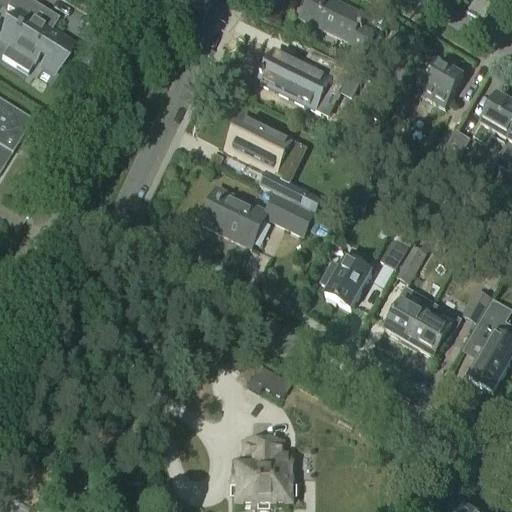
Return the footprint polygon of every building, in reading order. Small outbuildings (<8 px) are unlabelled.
[(46,62),(41,69),(52,77),(65,57),(64,56),(69,48),(59,42),(58,43),(49,37),(58,22),(23,0),(13,0),(7,10),(25,22),(1,60),(27,77),(39,57),(46,62)] [(362,59),(373,35),(360,28),(364,20),(322,0),(311,0),(300,23),(349,47),(347,51),(362,59)] [(314,114),(329,82),(275,55),(260,87),(314,114)] [(445,114),(463,82),(437,67),(419,100),(445,114)] [(397,90),(405,74),(392,68),(384,84),(397,90)] [(490,136),(508,147),(502,157),(503,157),(511,142),(511,109),(498,102),(475,141),(484,146),(490,136)] [(0,174),(32,124),(0,104),(0,174)] [(276,177),(291,145),(244,122),(229,154),(276,177)] [(456,169),(470,144),(455,135),(441,160),(443,161),(438,169),(449,176),(454,168),(456,169)] [(511,142),(503,157),(511,162),(511,142)] [(427,185),(438,166),(419,155),(408,173),(427,185)] [(214,157),(209,166),(219,171),(223,161),(214,157)] [(311,214),(317,202),(296,192),(268,178),(261,191),(290,204),(311,214)] [(268,217),(219,193),(201,228),(252,253),(267,222),(285,231),(296,210),(276,201),(268,217)] [(495,225),(504,211),(479,196),(470,210),(495,225)] [(329,206),(324,217),(335,222),(340,211),(329,206)] [(396,277),(406,258),(391,249),(380,268),(396,277)] [(409,290),(423,267),(409,258),(394,282),(409,290)] [(372,277),(347,262),(341,272),(332,267),(320,289),(328,294),(325,300),(350,315),(372,277)] [(409,349),(433,308),(405,292),(398,305),(402,307),(385,336),(409,349)] [(476,330),(491,303),(477,295),(462,322),(476,330)] [(478,330),(492,338),(505,316),(491,307),(478,330)] [(434,364),(451,334),(438,327),(445,315),(433,308),(409,349),(434,364)] [(492,398),(511,364),(511,349),(496,340),(488,354),(487,353),(469,384),(492,398)] [(282,402),(290,388),(259,371),(252,385),(282,402)] [(289,511),(289,460),(283,460),(283,446),(243,446),(243,461),(254,461),(254,471),(236,471),(235,511),(289,511)]
